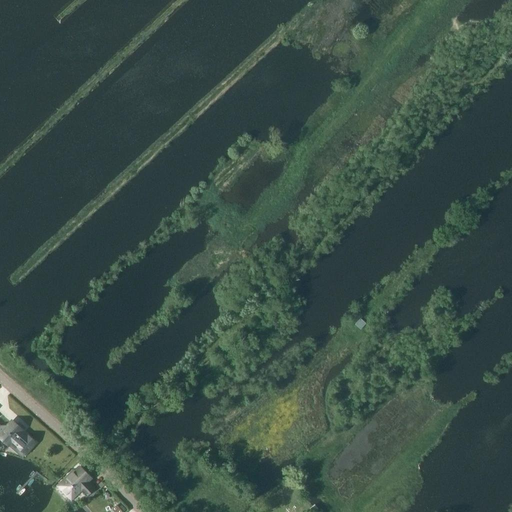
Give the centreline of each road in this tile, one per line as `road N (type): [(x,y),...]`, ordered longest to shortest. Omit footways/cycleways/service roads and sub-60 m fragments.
road 1 (track): [(511,47),(95,463)]
road 2 (unclassified): [(142,511),(0,370)]
